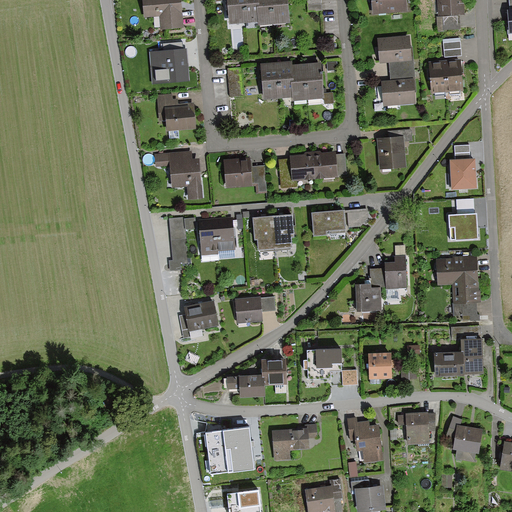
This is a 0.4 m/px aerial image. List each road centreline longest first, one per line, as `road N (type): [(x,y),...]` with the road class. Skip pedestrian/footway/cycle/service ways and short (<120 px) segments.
road 1 (residential): [(485,92),(312,302),(263,342),(178,390)]
road 2 (residential): [(344,0),(350,129),(237,144),(213,132),(201,0)]
road 3 (residential): [(178,390),(107,0)]
road 4 (residential): [(180,405),(255,410),(438,394),(475,396),(511,413)]
road 5 (residential): [(485,92),(499,314),(511,336)]
road 6 (unclassified): [(178,390),(0,502)]
road 7 (track): [(0,373),(69,364),(154,403)]
